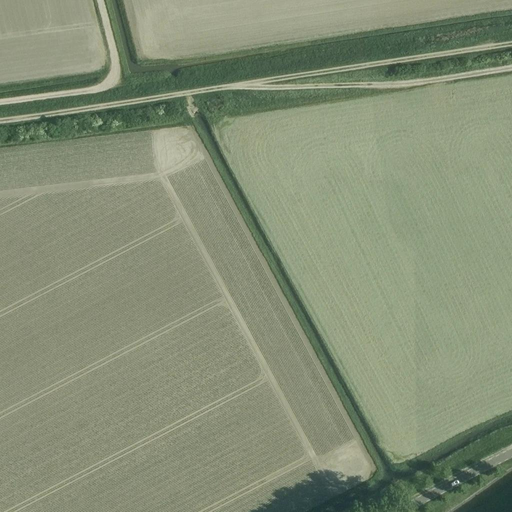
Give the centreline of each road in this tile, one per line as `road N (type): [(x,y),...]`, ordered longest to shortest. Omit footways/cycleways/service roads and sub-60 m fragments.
road 1 (track): [(511,45),(0,121)]
road 2 (track): [(511,67),(390,86),(240,85)]
road 3 (track): [(100,0),(113,82),(0,102)]
road 4 (unclassified): [(398,511),(511,452)]
